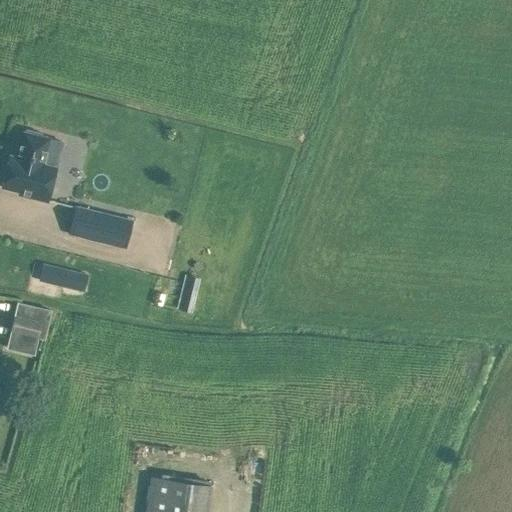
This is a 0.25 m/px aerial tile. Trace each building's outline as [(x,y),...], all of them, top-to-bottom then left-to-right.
[(42,133),(27,129),(26,132),(21,131),(14,156),(9,155),(7,163),(1,186),(20,191),(19,193),(48,201),(56,167),(43,164),(50,138),(41,136),(42,133)] [(132,220),(76,206),(69,233),(125,247),(132,220)] [(42,264),(40,282),(86,287),(88,269),(42,264)] [(38,337),(41,321),(44,308),(18,302),(11,331),(38,337)] [(206,511),(210,488),(152,478),(147,511),(206,511)]
